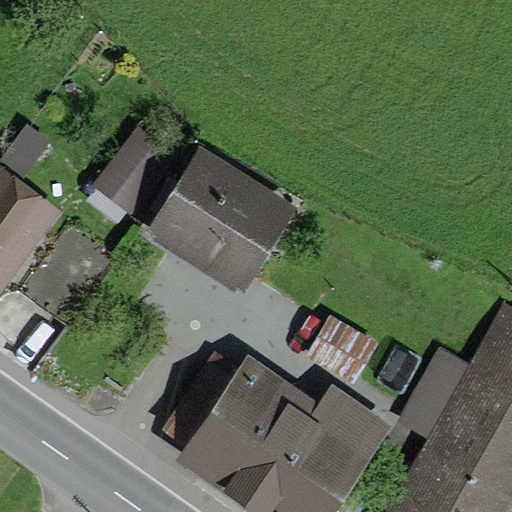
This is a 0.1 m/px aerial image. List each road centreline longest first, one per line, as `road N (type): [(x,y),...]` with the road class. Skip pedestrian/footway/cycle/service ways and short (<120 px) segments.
road 1 (unknown): [(45,435),(76,426),(130,337),(174,314),(268,318),(362,343)]
road 2 (primary): [(0,403),(152,511)]
